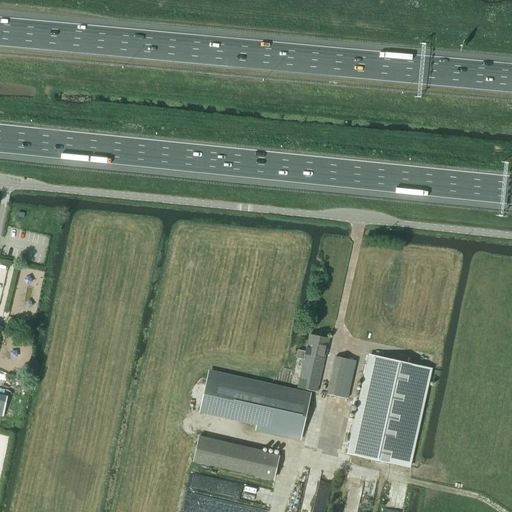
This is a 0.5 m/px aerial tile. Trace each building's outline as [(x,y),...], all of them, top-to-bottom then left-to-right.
[(305,352),(298,350),(297,350),(295,358),(296,358),(301,359),(301,361),(303,362),(297,387),(317,392),(328,339),(309,335),(305,352)] [(369,355),(347,455),(410,468),(432,369),(369,355)] [(347,399),(355,361),(335,357),(327,394),(347,399)] [(220,373),(210,415),(255,425),(254,431),(300,441),(311,393),(220,373)] [(198,438),(193,461),(273,480),(278,457),(198,438)]
